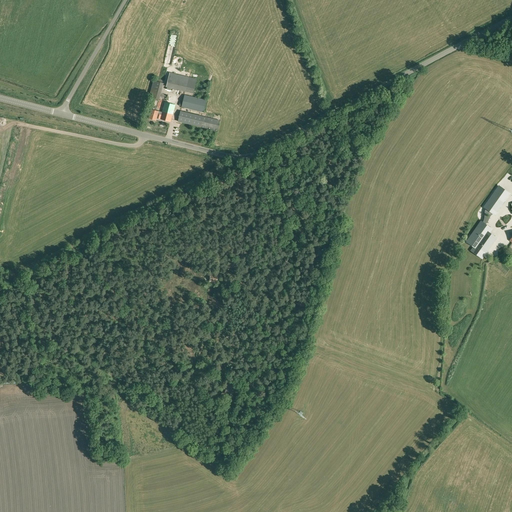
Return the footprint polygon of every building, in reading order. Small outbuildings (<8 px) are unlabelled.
[(97,5),(91,15),(93,16),(99,6),(97,5)] [(199,79),(169,72),(167,78),(170,78),(167,87),(195,94),(199,79)] [(164,83),(157,81),(154,80),(149,98),(159,101),(164,83)] [(185,101),(183,108),(206,113),(207,107),(185,101)] [(170,122),(175,105),(165,102),(162,112),(158,111),(156,111),(157,107),(153,105),(152,110),(151,110),(149,118),(156,120),(156,118),(170,122)] [(217,131),(220,120),(180,111),(178,121),(217,131)] [(510,194),(499,186),(484,207),(495,214),(510,194)] [(481,221),(468,239),(475,244),(472,248),(483,256),(496,238),(489,233),(492,229),(481,221)] [(236,386),(229,383),(224,397),(231,399),(236,386)]
